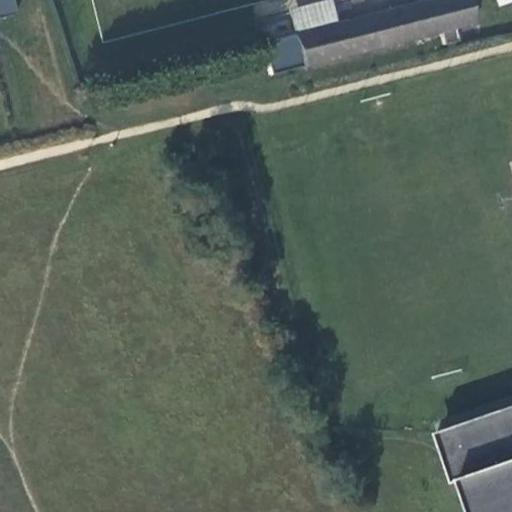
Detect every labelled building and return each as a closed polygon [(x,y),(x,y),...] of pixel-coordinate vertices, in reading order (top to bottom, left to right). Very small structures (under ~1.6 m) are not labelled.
[(9,0),(0,0),(0,21),(14,17),(9,0)] [(430,0),(336,23),(305,31),(314,65),(438,34),(442,45),(457,42),(453,30),(462,27),(455,0),(430,0)] [(455,0),(462,27),(470,26),(463,0),(455,0)] [(297,33),(305,31),(336,23),(331,2),(288,13),(293,33),(297,33)] [(306,67),(314,65),(305,31),(297,33),(306,67)] [(511,511),(511,409),(443,433),(460,483),(469,480),(479,511),(511,511)]
